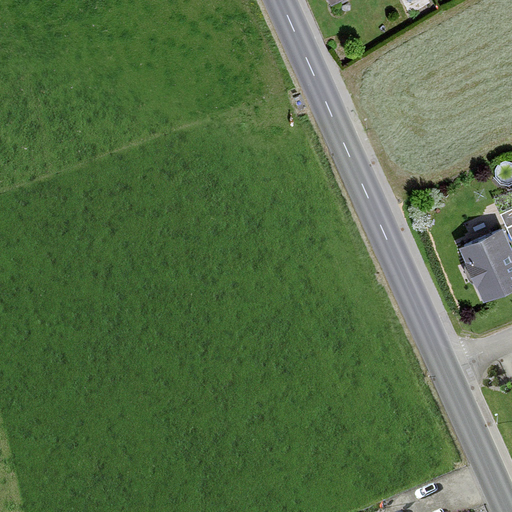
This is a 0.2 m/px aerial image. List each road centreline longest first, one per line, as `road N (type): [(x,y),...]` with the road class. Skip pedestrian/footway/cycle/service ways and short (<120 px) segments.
road 1 (secondary): [(280,0),(444,369)]
road 2 (secondary): [(444,369),(508,511)]
